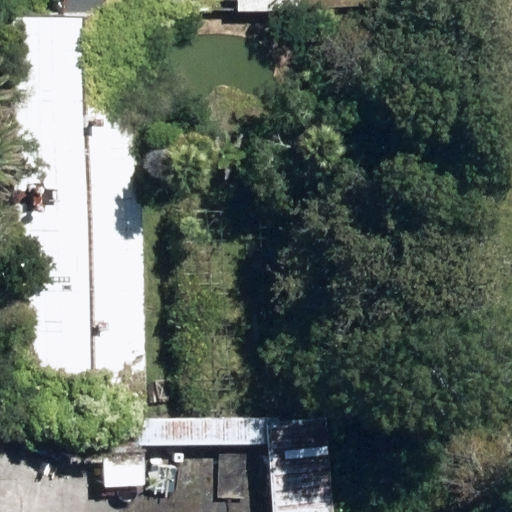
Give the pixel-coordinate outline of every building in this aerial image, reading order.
[(10,18),(16,416),(142,415),(135,16),(128,16),(127,0),(60,0),(60,18),(10,18)] [(143,0),(144,13),(184,12),(184,0),(143,0)] [(234,0),(234,12),(300,13),(300,0),(234,0)] [(263,420),(269,511),(331,511),(323,416),(263,420)] [(103,461),(102,486),(143,485),(142,454),(137,454),(137,427),(66,429),(67,462),(103,461)]
